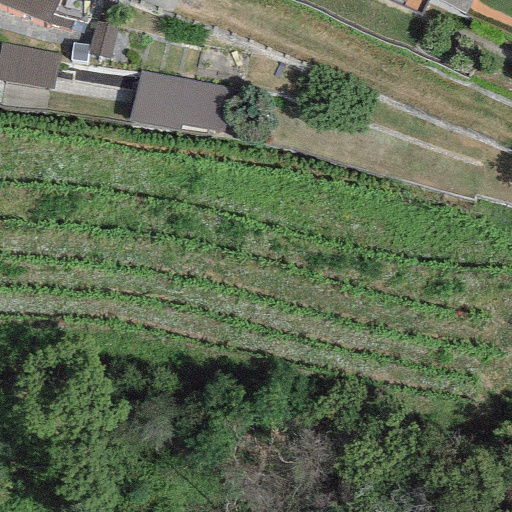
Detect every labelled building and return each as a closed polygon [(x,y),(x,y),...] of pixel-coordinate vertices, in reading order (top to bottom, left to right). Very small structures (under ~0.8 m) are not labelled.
[(58,0),(0,0),(0,3),(50,23),(58,0)] [(371,0),(398,12),(403,0),(422,0),(459,17),(466,0),(371,0)] [(117,30),(96,26),(90,54),(111,58),(117,30)] [(58,55),(0,42),(0,80),(50,92),(58,55)] [(229,90),(138,72),(128,124),(175,134),(177,126),(220,134),(229,90)]
